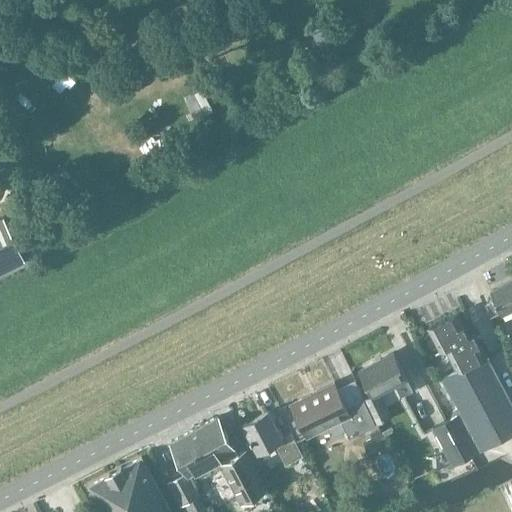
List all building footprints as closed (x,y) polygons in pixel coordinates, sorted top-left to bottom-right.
[(5,218),(0,219),(0,272),(25,261),(5,218)] [(511,312),(511,279),(490,291),(501,314),(511,310),(511,312)] [(445,348),(457,370),(485,355),(474,333),(469,336),(457,313),(429,328),(440,351),(445,348)] [(401,395),(412,389),(405,376),(406,376),(393,353),(360,370),(372,394),(394,382),(401,395)] [(461,412),(480,450),(511,432),(511,405),(485,355),(457,370),(442,378),(461,412)] [(349,438),(375,425),(362,399),(346,407),(333,382),(290,403),(307,437),(341,421),(349,438)] [(286,464),(303,455),(290,433),(281,438),(267,411),(243,424),(258,452),(274,443),(286,464)] [(470,455),(480,450),(470,433),(461,412),(450,418),(432,427),(452,464),(470,455)] [(187,472),(168,481),(180,504),(198,494),(189,475),(218,459),(241,503),(268,489),(246,450),(237,454),(216,417),(170,441),(187,472)] [(170,511),(141,457),(88,486),(102,511),(170,511)]
